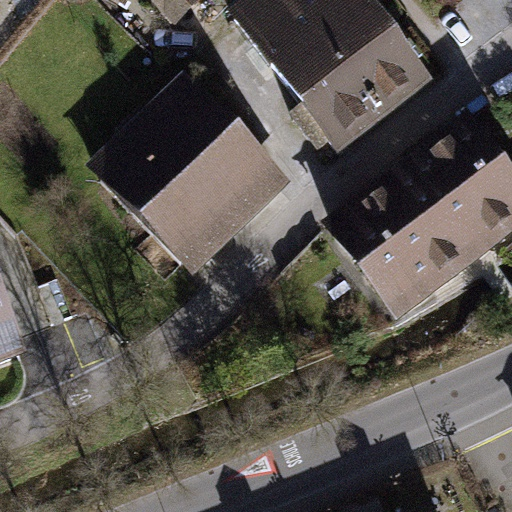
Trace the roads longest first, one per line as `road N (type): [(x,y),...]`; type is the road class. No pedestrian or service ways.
road 1 (residential): [(0,433),(135,370),(264,252),(511,49)]
road 2 (tertiary): [(187,511),(511,373)]
